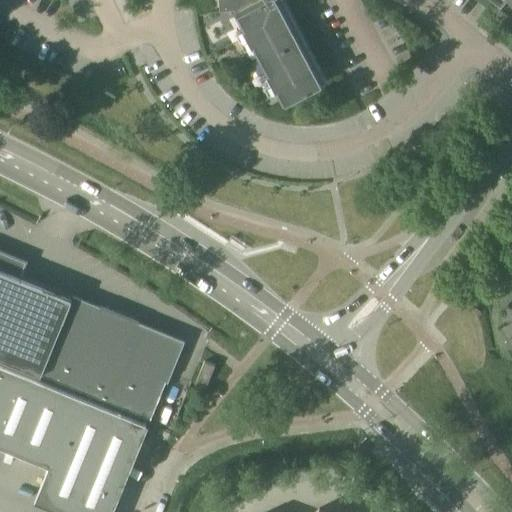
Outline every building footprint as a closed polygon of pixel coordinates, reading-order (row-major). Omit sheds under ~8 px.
[(218,0),(218,2),(219,10),(234,8),(236,10),(235,10),(283,101),(322,80),(279,0),(218,0)] [(0,355),(6,358),(37,282),(17,274),(22,261),(0,252),(0,355)] [(37,282),(6,358),(24,365),(150,416),(166,378),(165,378),(180,341),(134,322),(134,321),(133,317),(106,306),(102,308),(102,309),(37,282)] [(205,387),(214,363),(204,359),(194,382),(205,387)] [(0,443),(49,464),(35,498),(68,511),(111,511),(148,422),(0,361),(0,443)]
